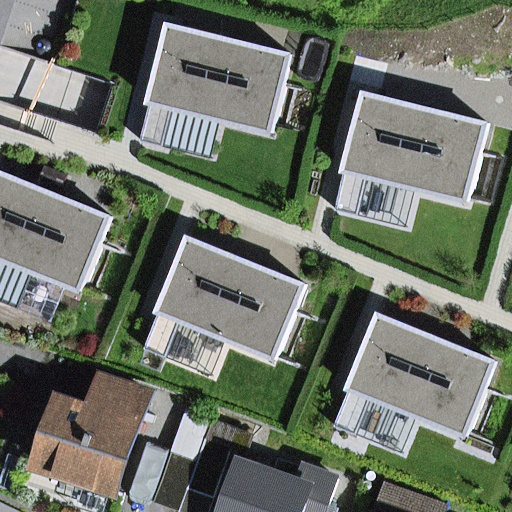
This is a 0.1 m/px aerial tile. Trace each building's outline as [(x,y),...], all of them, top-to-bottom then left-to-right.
[(295,56),(174,26),(145,143),(167,148),(176,109),(224,121),(276,134),(295,56)] [(489,125),(368,95),(339,212),(361,217),(371,178),(419,190),(470,203),(489,125)] [(167,148),(215,160),(224,121),(176,109),(167,148)] [(115,218),(0,171),(0,258),(37,273),(85,292),(115,218)] [(361,217),(410,229),(419,190),(371,178),(361,217)] [(309,286),(193,239),(148,350),(169,359),(184,322),(230,341),(279,360),(309,286)] [(0,301),(22,310),(37,273),(0,258),(0,301)] [(499,363),(383,316),(338,428),(359,436),(374,399),(420,418),(469,438),(499,363)] [(169,359),(215,378),(230,341),(184,322),(169,359)] [(42,466),(27,460),(13,497),(53,511),(120,511),(127,494),(117,491),(152,398),(106,381),(94,412),(66,401),(42,466)] [(359,436),(405,455),(420,418),(374,399),(359,436)] [(156,504),(178,511),(182,511),(191,488),(214,423),(188,413),(156,504)] [(214,423),(191,488),(218,498),(235,448),(248,453),(254,437),(214,423)] [(0,481),(0,492),(13,497),(27,460),(30,450),(14,444),(0,481)] [(299,486),(241,466),(225,511),(304,511),(308,504),(326,510),(336,481),(305,470),(299,486)] [(387,485),(379,508),(388,511),(443,511),(446,506),(387,485)] [(182,511),(212,511),(218,498),(191,488),(182,511)]
